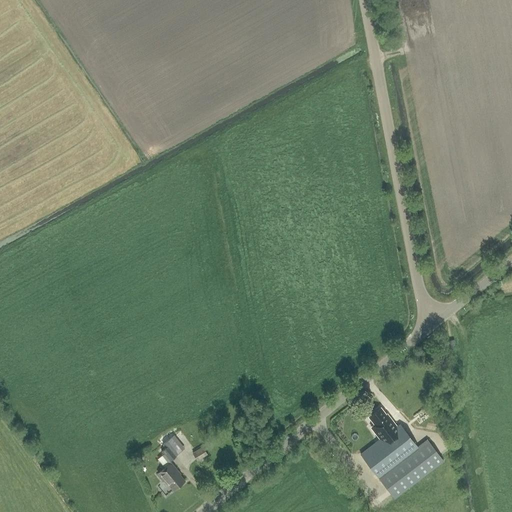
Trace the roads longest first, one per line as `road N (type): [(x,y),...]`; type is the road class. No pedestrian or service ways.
road 1 (tertiary): [(427,330),(364,0)]
road 2 (tertiary): [(203,511),(427,330)]
